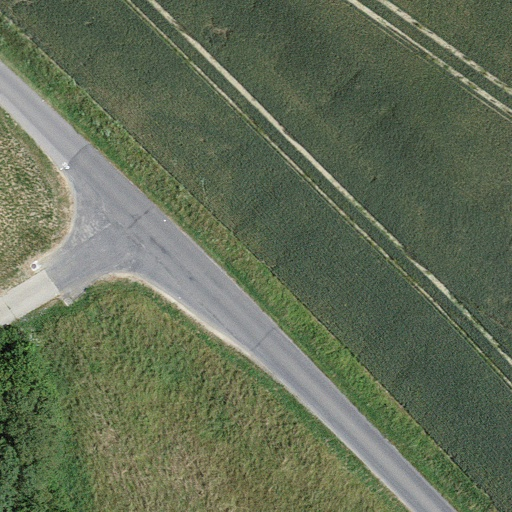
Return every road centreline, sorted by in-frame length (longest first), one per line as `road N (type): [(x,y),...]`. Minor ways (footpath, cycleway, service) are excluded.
road 1 (unclassified): [(433,511),(141,222),(0,101)]
road 2 (track): [(141,222),(0,312)]
